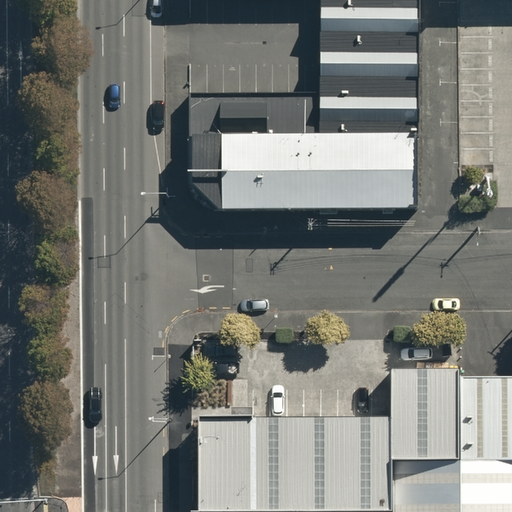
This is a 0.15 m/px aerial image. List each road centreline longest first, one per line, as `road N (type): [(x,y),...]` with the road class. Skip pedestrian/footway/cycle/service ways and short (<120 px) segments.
road 1 (unclassified): [(114,268),(511,268)]
road 2 (primary): [(113,0),(114,268)]
road 3 (primary): [(114,268),(116,511)]
